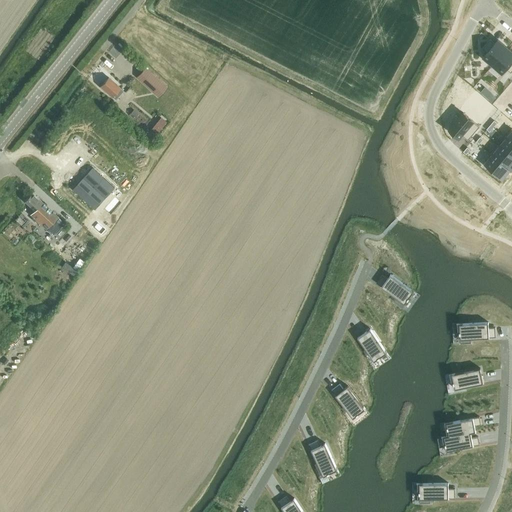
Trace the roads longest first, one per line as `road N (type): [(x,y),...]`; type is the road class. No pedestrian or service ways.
road 1 (residential): [(368,264),(244,511)]
road 2 (residential): [(511,210),(452,158),(433,120),(483,4)]
road 3 (tertiary): [(0,145),(119,0)]
road 4 (residential): [(483,511),(502,442),(504,339)]
